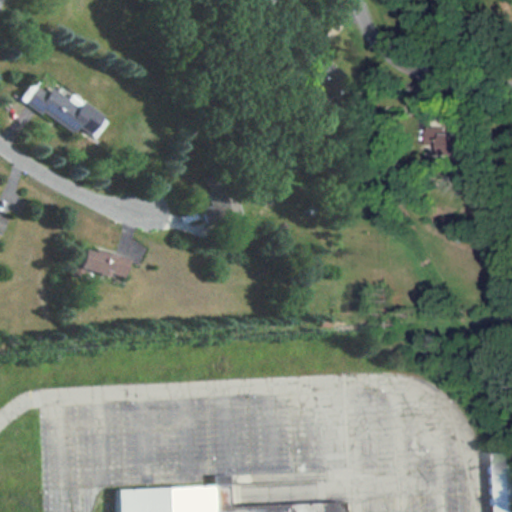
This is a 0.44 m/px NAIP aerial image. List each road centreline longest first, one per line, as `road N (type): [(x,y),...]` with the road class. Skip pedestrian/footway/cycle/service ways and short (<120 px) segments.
road 1 (residential): [(511,84),(458,80),(413,62),(378,33),(361,0)]
road 2 (residential): [(148,211),(51,178),(0,141)]
